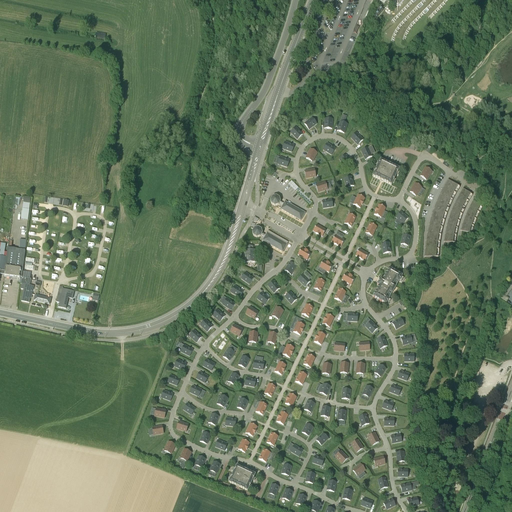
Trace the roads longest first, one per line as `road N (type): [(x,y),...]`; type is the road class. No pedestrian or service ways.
road 1 (secondary): [(255,165),(222,264),(177,314),(106,333),(0,313)]
road 2 (unclassified): [(296,0),(265,90),(238,129),(260,147)]
road 3 (secondary): [(260,147),(313,0)]
road 4 (tertiary): [(464,511),(511,388)]
